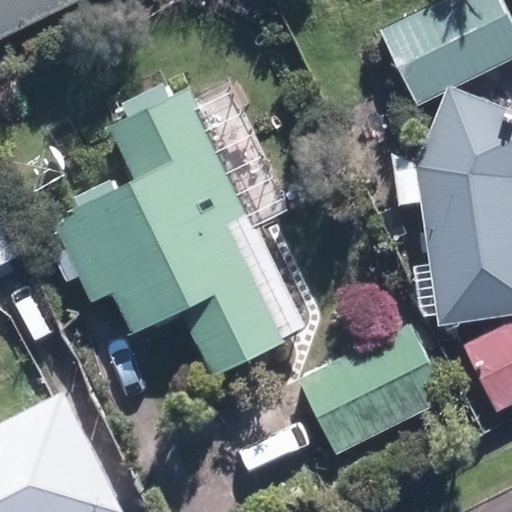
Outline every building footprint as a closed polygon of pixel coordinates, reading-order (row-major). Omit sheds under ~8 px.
[(0,0),(0,36),(74,0),(0,0)] [(415,104),(442,91),(456,84),(511,56),(511,23),(500,0),(434,0),(378,28),(415,104)] [(281,269),(192,83),(110,121),(137,178),(55,216),(92,295),(114,285),(133,327),(183,304),(214,370),(288,336),(260,278),(281,269)] [(511,312),(511,107),(456,84),(442,91),(412,163),(435,322),(511,312)] [(0,262),(18,254),(0,214),(0,262)] [(511,400),(511,315),(462,342),(497,409),(511,400)] [(339,451),(448,396),(410,320),(300,374),(339,451)] [(0,415),(0,511),(117,511),(129,506),(66,382),(0,415)]
